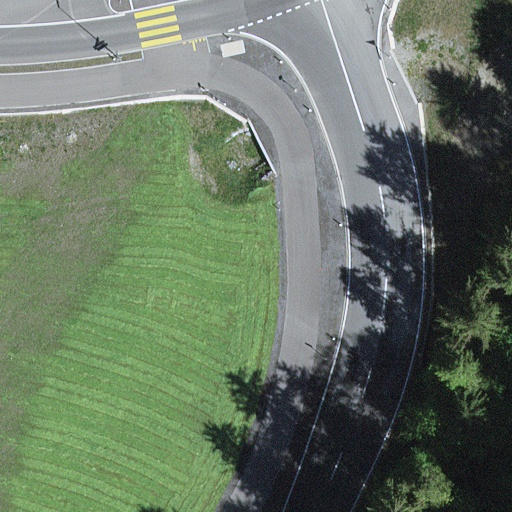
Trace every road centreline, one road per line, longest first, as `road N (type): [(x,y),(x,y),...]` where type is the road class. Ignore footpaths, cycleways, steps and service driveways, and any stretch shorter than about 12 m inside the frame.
road 1 (unclassified): [(385,258),(384,198),(323,0)]
road 2 (unclassified): [(385,258),(376,334),(317,511)]
road 3 (secondary): [(0,22),(58,23),(143,0)]
